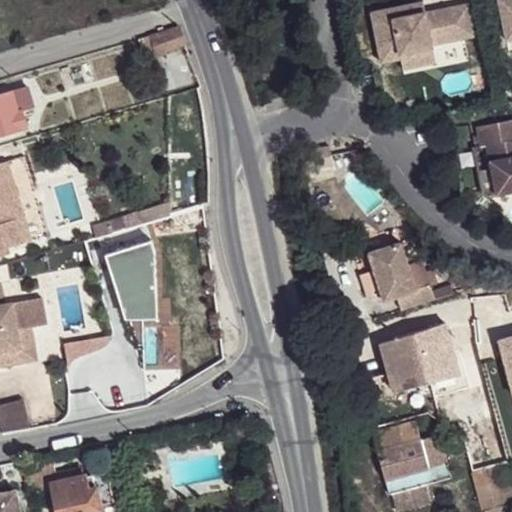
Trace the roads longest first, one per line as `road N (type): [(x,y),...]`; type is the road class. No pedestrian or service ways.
road 1 (unclassified): [(0,445),(162,412),(278,367)]
road 2 (secondary): [(234,152),(227,197),(236,266),(255,332),(278,367)]
road 3 (secondary): [(278,367),(286,326),(258,192),(234,152)]
road 4 (residential): [(511,253),(444,226),(344,111)]
road 5 (secondary): [(278,367),(305,511)]
road 6 (secondary): [(191,0),(230,134)]
